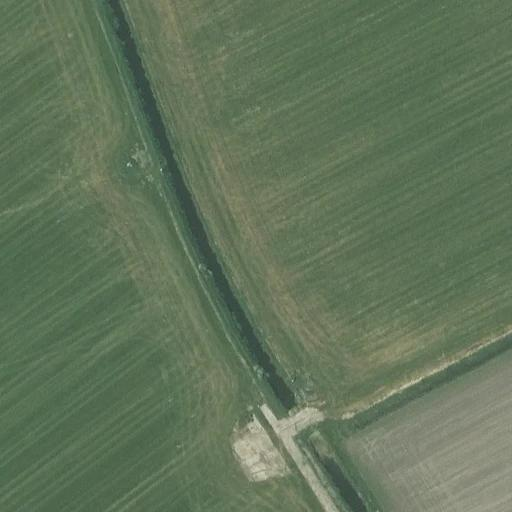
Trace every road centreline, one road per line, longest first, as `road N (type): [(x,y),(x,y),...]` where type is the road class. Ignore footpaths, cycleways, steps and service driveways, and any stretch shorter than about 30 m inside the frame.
road 1 (track): [(321,511),(279,428),(226,357),(143,182),(78,0)]
road 2 (track): [(279,428),(338,413),(511,331)]
